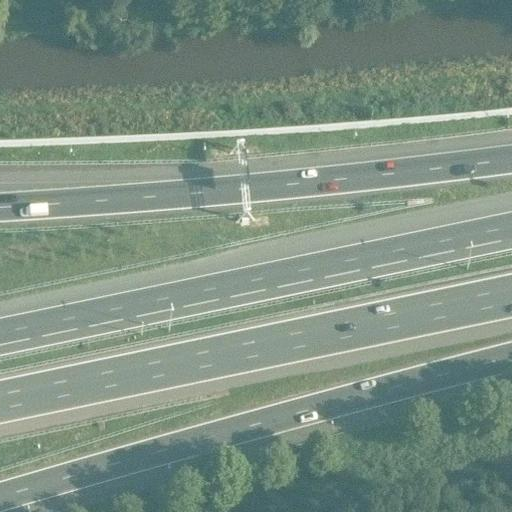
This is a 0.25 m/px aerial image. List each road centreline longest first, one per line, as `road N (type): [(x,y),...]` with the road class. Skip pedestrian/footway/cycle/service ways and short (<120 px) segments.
road 1 (motorway): [(0,498),(511,358)]
road 2 (motorway): [(511,232),(0,339)]
road 3 (motorway): [(0,392),(511,288)]
road 4 (motorway): [(511,161),(0,210)]
